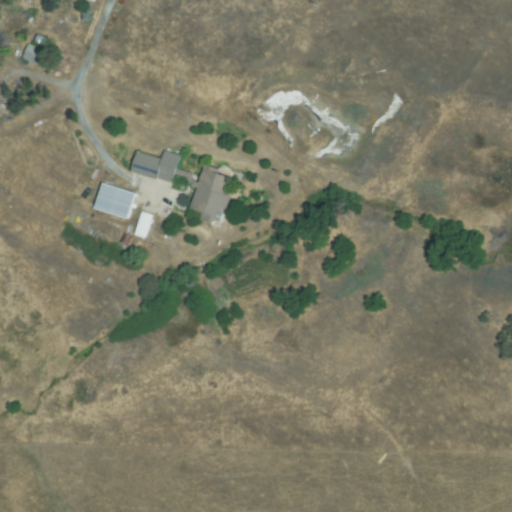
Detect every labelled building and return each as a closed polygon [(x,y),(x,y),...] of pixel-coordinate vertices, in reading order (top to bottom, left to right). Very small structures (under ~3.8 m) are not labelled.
[(49,55),(42,67),(24,56),(33,40),(40,44),(38,48),(49,55)] [(181,157),(177,170),(191,174),(196,184),(201,185),(208,166),(223,171),(221,177),(236,182),(219,228),(189,217),(199,191),(193,189),(193,188),(187,177),(176,173),(172,185),(132,172),(139,152),(163,160),(166,152),(181,157)] [(104,185),(136,195),(128,219),(96,208),(104,185)] [(146,238),(137,235),(143,214),(152,217),(146,238)] [(125,236),(132,239),(128,247),(122,244),(125,236)]
